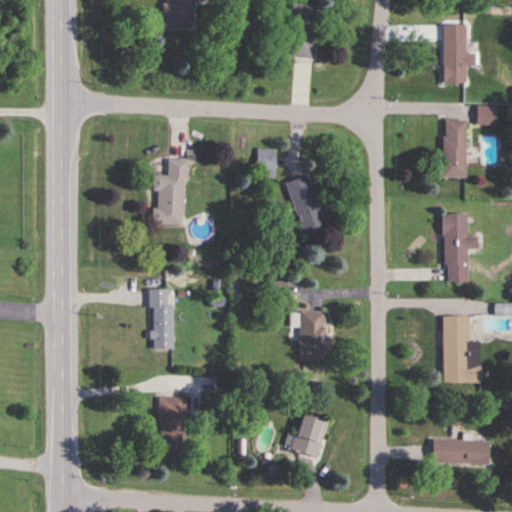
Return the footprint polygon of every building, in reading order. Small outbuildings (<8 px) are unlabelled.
[(195,0),(162,0),(163,28),(196,28),(195,0)] [(288,59),(314,59),(315,5),(289,5),(288,59)] [(465,25),(443,25),(442,84),(464,84),(465,65),(474,65),(474,53),(465,53),(465,25)] [(465,121),(441,121),(441,178),(465,178),(465,121)] [(257,178),(276,178),(276,149),(257,149),(257,178)] [(153,175),(152,193),(157,193),(157,208),(152,208),(151,225),(183,226),(185,159),(167,158),(167,176),(153,175)] [(285,184),(304,237),(328,228),(309,175),(285,184)] [(466,250),(477,250),(476,236),(466,237),(465,214),(442,215),(443,284),(466,283),(466,250)] [(172,305),(167,305),(167,290),(150,290),(150,350),(172,350),(172,305)] [(324,312),(290,313),(290,327),(299,327),(300,361),(324,361),(324,312)] [(442,317),(442,383),(479,383),(479,342),(469,342),(468,317),(442,317)] [(159,397),(159,455),(186,454),(185,397),(159,397)] [(317,458),(327,422),(300,415),(290,450),(317,458)] [(487,441),(431,441),(431,464),(487,464),(487,441)]
